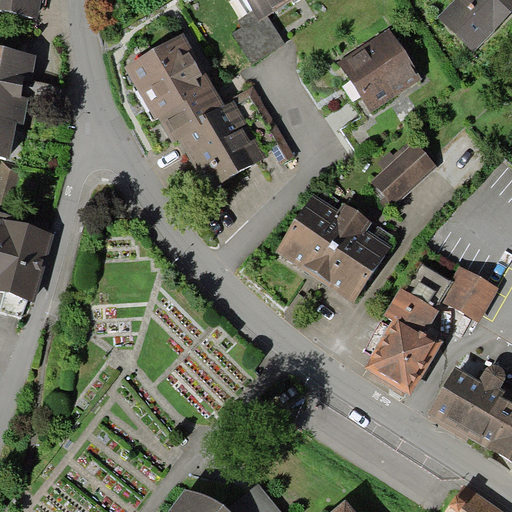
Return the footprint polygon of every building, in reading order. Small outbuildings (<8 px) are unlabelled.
[(0,0),(0,15),(32,21),(35,0),(0,0)] [(296,0),(242,0),(251,15),(229,28),(249,64),(283,44),(268,16),(296,0)] [(469,50),(511,7),(511,0),(454,0),(436,18),(469,50)] [(371,114),(421,81),(391,37),(341,69),(358,94),(371,114)] [(174,139),(221,113),(192,61),(183,45),(123,79),(161,147),(174,139)] [(0,119),(15,123),(23,124),(37,56),(0,48),(0,119)] [(221,113),(174,139),(184,158),(206,196),(263,165),(231,108),(221,113)] [(0,158),(8,160),(15,123),(0,119),(0,158)] [(370,181),(394,208),(438,168),(415,143),(408,149),(404,145),(394,154),(391,151),(377,163),(384,170),(370,181)] [(0,162),(0,163),(0,201),(13,205),(23,168),(0,162)] [(278,252),(354,303),(393,246),(370,230),(374,224),(343,203),(337,210),(316,196),(278,252)] [(36,303),(54,233),(0,219),(0,292),(3,293),(0,306),(0,314),(25,321),(30,302),(36,303)] [(428,332),(441,312),(437,310),(453,282),(422,264),(406,293),(401,290),(387,315),(394,319),(425,338),(428,332)] [(444,302),(480,322),(500,287),(463,267),(444,302)] [(366,369),(411,396),(427,370),(443,342),(428,332),(425,338),(394,319),(366,369)] [(470,438),(511,463),(511,395),(501,389),(505,382),(507,378),(506,373),(504,369),(501,367),(497,365),(493,365),(488,367),(486,370),(479,380),(456,366),(424,419),(466,444),(470,438)] [(504,511),(466,485),(446,511),(504,511)] [(169,511),(209,511),(184,493),(169,511)] [(352,511),(345,503),(334,511),(352,511)]
